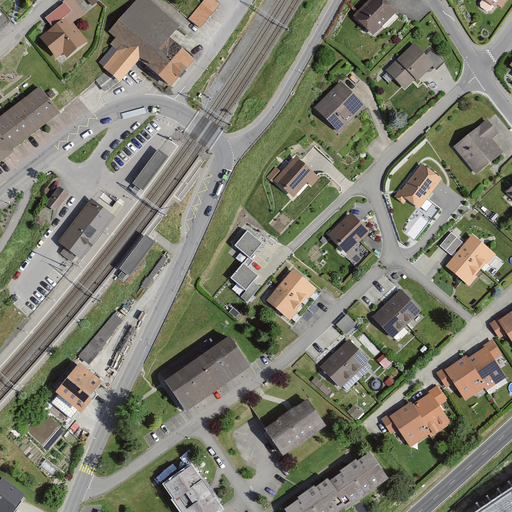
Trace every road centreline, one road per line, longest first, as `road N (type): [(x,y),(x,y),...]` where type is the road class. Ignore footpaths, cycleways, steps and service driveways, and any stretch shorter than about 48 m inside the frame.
road 1 (residential): [(479,72),(369,176),(388,234),(382,265),(269,371),(111,481),(80,485)]
road 2 (tertiary): [(80,485),(203,220),(223,151)]
road 3 (residential): [(223,151),(267,120),(335,0)]
road 4 (tertiary): [(169,107),(116,110),(24,177)]
road 5 (residential): [(245,0),(169,107)]
road 6 (secondary): [(418,511),(511,428)]
